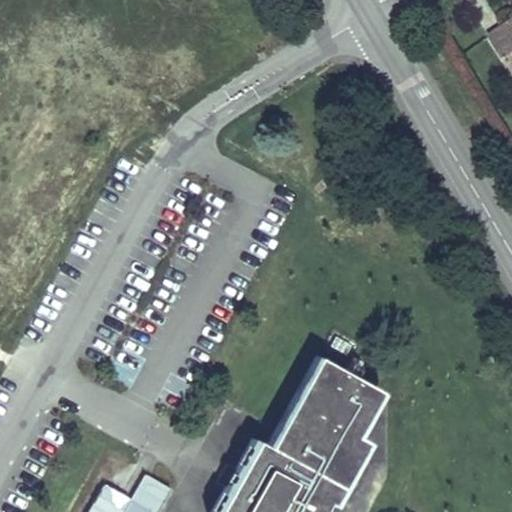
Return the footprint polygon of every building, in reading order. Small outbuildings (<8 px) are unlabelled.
[(511,32),(510,34),(507,29),(493,40),(511,64),(511,32)] [(317,356),(314,355),(263,445),(266,446),(317,356)] [(324,511),(364,441),(356,436),(354,434),(378,390),(352,376),(347,385),(338,381),(343,371),(317,356),(266,446),(263,445),(250,438),(232,471),(235,473),(228,486),(225,485),(209,511),(324,511)] [(347,385),(352,376),(343,371),(338,381),(347,385)] [(354,434),(356,436),(382,392),(378,390),(354,434)] [(157,511),(171,489),(132,468),(118,492),(104,484),(88,511),(157,511)] [(225,485),(228,486),(235,473),(232,471),(225,485)]
